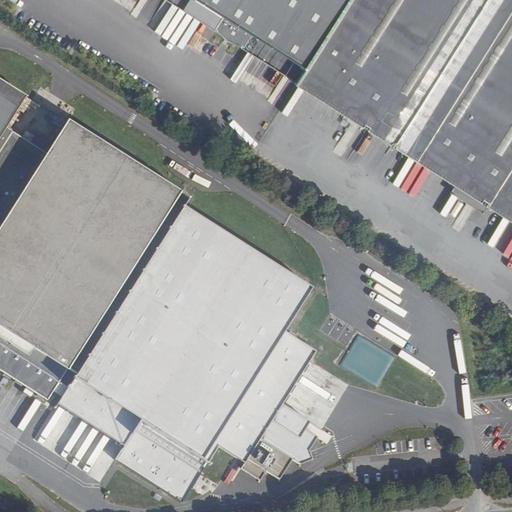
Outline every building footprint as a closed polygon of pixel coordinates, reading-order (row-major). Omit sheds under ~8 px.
[(511,0),(161,0),(293,84),(511,222),(511,0)] [(0,150),(10,134),(6,132),(28,97),(0,79),(0,150)] [(0,368),(53,398),(71,369),(177,198),(66,121),(44,156),(10,134),(0,150),(0,368)] [(317,285),(177,198),(71,369),(53,398),(129,446),(119,462),(184,502),(219,446),(241,460),(310,350),(286,335),(317,285)] [(344,367),(377,385),(393,357),(360,339),(344,367)] [(54,440),(49,449),(85,471),(88,471),(87,465),(88,464),(79,465),(83,460),(93,458),(84,452),(91,442),(89,433),(72,436),(75,438),(76,444),(65,446),(56,448),(54,440)]
